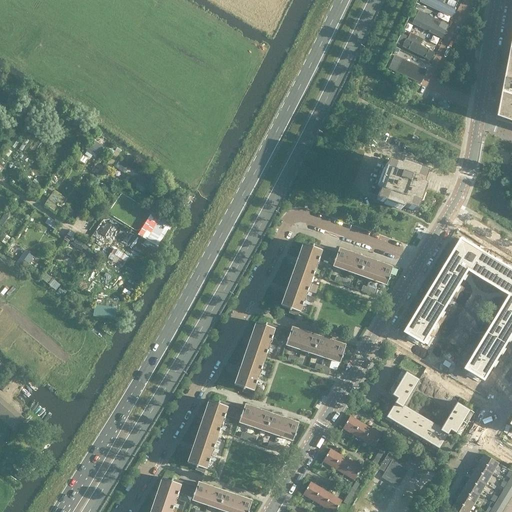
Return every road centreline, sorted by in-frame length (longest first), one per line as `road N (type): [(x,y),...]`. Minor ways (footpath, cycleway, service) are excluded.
road 1 (primary): [(89,511),(215,309),(376,0)]
road 2 (primary): [(342,0),(186,299),(57,511)]
road 3 (residential): [(119,511),(294,213)]
road 4 (tertiary): [(267,511),(418,259)]
road 5 (residential): [(418,259),(294,213)]
road 6 (tertiary): [(478,120),(494,0)]
